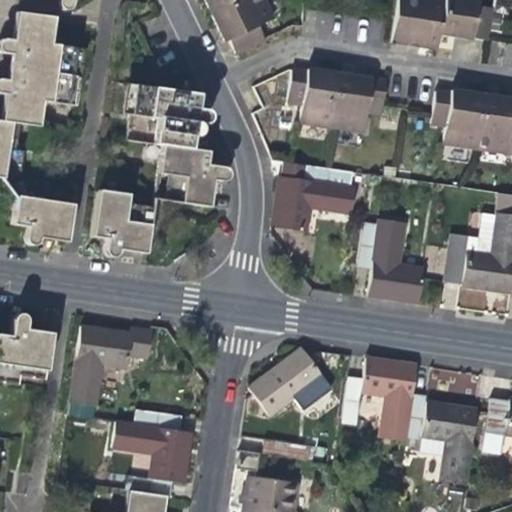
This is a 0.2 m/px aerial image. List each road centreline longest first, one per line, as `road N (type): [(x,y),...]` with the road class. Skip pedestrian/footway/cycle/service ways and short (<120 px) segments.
road 1 (residential): [(207,80),(293,55),(511,88)]
road 2 (residential): [(511,345),(227,304)]
road 3 (residential): [(207,80),(246,188),(227,304)]
road 4 (residential): [(227,304),(0,269)]
road 5 (residential): [(227,304),(204,511)]
